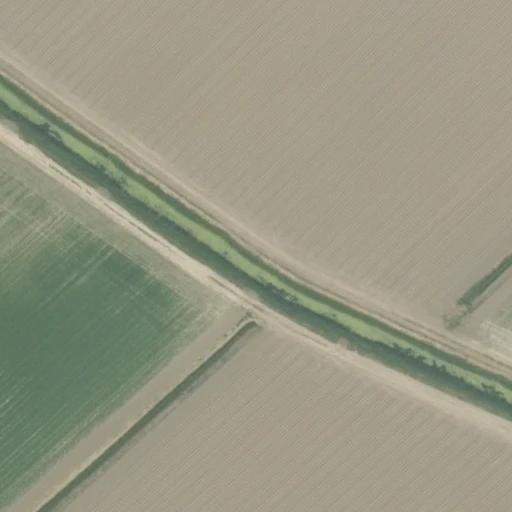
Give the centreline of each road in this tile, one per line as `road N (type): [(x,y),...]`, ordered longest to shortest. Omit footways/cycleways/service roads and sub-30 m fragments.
road 1 (track): [(511,373),(289,271),(0,66)]
road 2 (track): [(0,130),(263,310),(511,428)]
